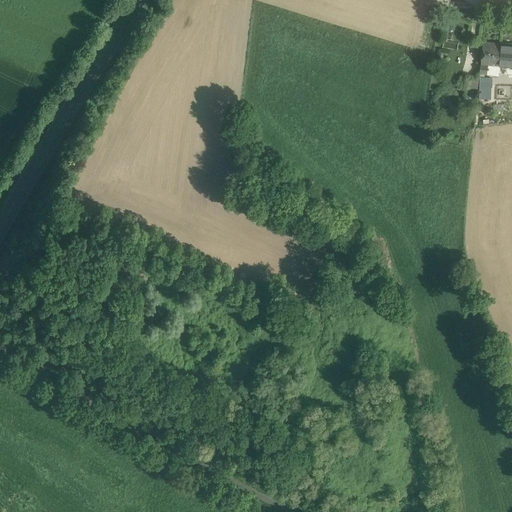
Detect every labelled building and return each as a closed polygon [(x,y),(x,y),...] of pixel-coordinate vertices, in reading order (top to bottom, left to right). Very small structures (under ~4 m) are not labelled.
[(502,43),(484,41),(482,63),(488,64),(487,73),(499,75),(500,65),(502,43)] [(511,43),(502,43),(500,65),(511,66),(511,43)] [(479,77),(467,76),(466,91),(478,92),(479,77)] [(492,77),(480,76),(480,87),(486,87),(486,84),(492,84),(492,77)] [(498,86),(493,86),(493,94),(511,94),(511,83),(499,83),(498,86)]
